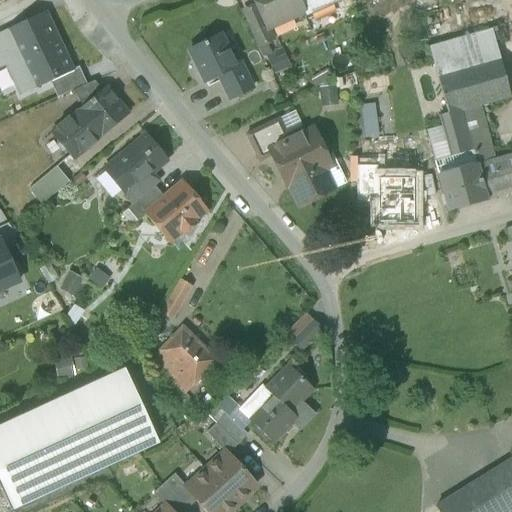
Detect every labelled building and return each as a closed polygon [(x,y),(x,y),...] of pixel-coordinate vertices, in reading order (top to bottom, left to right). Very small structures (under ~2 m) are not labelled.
[(297,0),(252,0),(257,10),(266,29),(267,29),(303,13),(297,0)] [(257,10),(243,16),(257,49),(272,42),(267,29),(266,29),(257,10)] [(44,13),(6,32),(18,57),(33,89),(34,91),(49,83),(72,72),(72,71),(44,13)] [(492,33),(429,51),(436,78),(499,60),(492,33)] [(219,36),(189,51),(204,84),(218,77),(223,89),(246,78),(239,65),(234,67),(219,36)] [(18,57),(5,63),(20,95),(33,89),(18,57)] [(499,60),(436,78),(447,115),(447,116),(461,112),(479,107),(510,98),(499,60)] [(78,68),(72,71),(72,72),(49,83),(57,99),(72,92),(86,86),(78,68)] [(246,78),(223,89),(229,101),(251,90),(246,78)] [(86,86),(72,92),(83,108),(102,92),(94,82),(86,86)] [(318,104),(335,105),(335,86),(319,86),(318,104)] [(83,108),(78,112),(100,138),(127,116),(105,89),(83,108)] [(364,138),(379,134),(371,102),(356,106),(364,138)] [(479,107),(461,112),(471,151),(475,165),(476,165),(476,166),(488,162),(492,155),(479,107)] [(78,112),(51,134),(57,141),(57,147),(62,153),(67,153),(73,160),(100,138),(78,112)] [(461,112),(447,116),(447,115),(439,117),(450,158),(471,151),(461,112)] [(278,120),(245,136),(258,163),(270,157),(268,152),(288,142),(278,120)] [(288,142),(268,152),(270,157),(281,179),(283,178),(298,209),(333,193),(318,162),(326,158),(313,130),(288,142)] [(145,137),(109,168),(129,192),(131,195),(148,180),(168,163),(145,137)] [(471,151),(450,158),(434,163),(438,176),(437,176),(448,213),(486,202),(476,166),(476,165),(475,165),(471,151)] [(379,153),(355,158),(357,168),(381,163),(379,153)] [(511,155),(488,162),(476,166),(486,202),(511,194),(511,155)] [(52,164),(25,189),(40,205),(66,180),(52,164)] [(148,180),(131,195),(129,192),(124,196),(133,206),(154,188),(148,180)] [(163,198),(144,215),(145,216),(169,244),(181,233),(183,236),(195,225),(194,223),(206,212),(181,183),(163,198)] [(133,206),(121,216),(131,227),(145,216),(144,215),(163,198),(154,188),(133,206)] [(0,245),(0,291),(17,283),(0,245)] [(178,282),(160,314),(172,321),(191,289),(178,282)] [(285,330),(297,344),(315,328),(303,314),(285,330)] [(215,362),(182,330),(159,353),(193,385),(215,362)] [(193,385),(159,353),(150,363),(183,395),(193,385)] [(288,368),(266,391),(273,397),(250,422),(273,444),(296,419),(290,413),(300,403),(307,385),(288,368)] [(124,371),(0,427),(0,483),(12,510),(158,444),(124,371)] [(247,436),(225,415),(215,426),(237,446),(247,436)] [(237,446),(215,426),(206,434),(224,454),(225,453),(227,455),(237,446)] [(224,454),(205,471),(236,506),(246,497),(244,495),(255,486),(227,455),(225,453),(224,454)] [(511,511),(511,460),(435,508),(437,511),(511,511)] [(229,511),(236,506),(205,471),(186,489),(185,490),(196,502),(205,511),(229,511)] [(186,489),(174,475),(163,485),(187,510),(196,502),(185,490),(186,489)] [(184,511),(187,510),(163,485),(153,495),(165,508),(166,507),(170,511),(184,511)]
